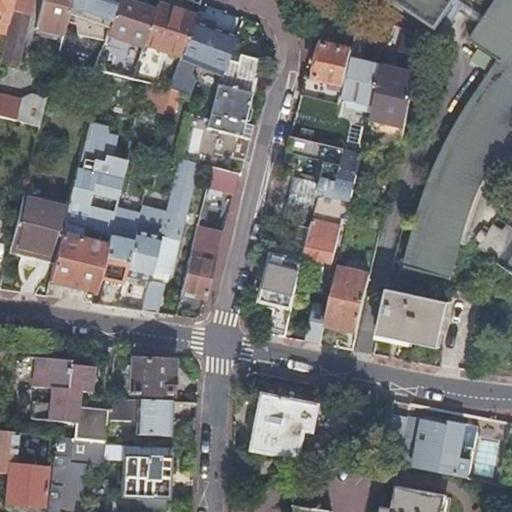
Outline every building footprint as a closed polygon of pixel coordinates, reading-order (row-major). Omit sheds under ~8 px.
[(10,0),(3,34),(0,44),(0,62),(14,65),(29,0),(10,0)] [(0,0),(0,33),(3,34),(10,0),(0,0)] [(40,0),(34,29),(60,36),(63,23),(68,0),(40,0)] [(103,33),(114,0),(113,0),(68,0),(63,23),(73,26),(102,36),(103,33)] [(114,0),(103,33),(141,46),(141,45),(151,13),(114,0)] [(126,0),(114,0),(151,13),(153,9),(126,0)] [(388,0),(433,31),(454,0),(388,0)] [(511,0),(497,0),(467,44),(496,65),(483,83),(462,120),(452,140),(434,178),(423,205),(416,225),(405,265),(403,264),(402,268),(448,280),(449,278),(447,277),(460,238),(469,214),(479,192),(492,165),(502,145),(511,127),(511,0)] [(151,13),(141,45),(177,57),(193,19),(154,6),(153,9),(151,13)] [(102,36),(73,26),(72,37),(99,42),(102,36)] [(398,54),(418,59),(422,39),(402,31),(398,54)] [(141,46),(103,33),(102,36),(99,42),(99,43),(119,50),(113,66),(93,59),(90,68),(130,79),(141,46)] [(342,85),(348,57),(350,49),(321,42),(312,78),(330,82),(329,88),(340,91),(342,85)] [(372,103),(381,64),(348,57),(342,85),(340,91),(338,101),(345,102),(346,97),(372,103)] [(176,61),(165,89),(167,90),(184,96),(190,81),(186,72),(188,66),(176,61)] [(368,120),(402,127),(415,72),(381,64),(372,103),(368,120)] [(246,140),(249,127),(239,124),(253,72),(235,67),(230,84),(216,80),(202,130),(246,140)] [(164,102),(167,90),(165,89),(157,87),(155,99),(164,102)] [(0,118),(12,121),(17,101),(0,96),(0,118)] [(17,101),(12,121),(37,127),(44,99),(29,96),(17,101)] [(50,264),(46,282),(92,293),(95,278),(117,190),(129,145),(114,142),(120,119),(110,116),(112,110),(89,104),(65,206),(52,258),(50,264)] [(201,120),(187,117),(180,146),(194,150),(201,120)] [(319,185),(317,194),(350,201),(360,157),(342,153),(340,163),(336,181),(321,177),(319,185)] [(146,279),(138,312),(153,314),(161,281),(165,282),(175,243),(172,242),(173,237),(175,238),(191,177),(188,176),(192,163),(176,158),(167,196),(146,279)] [(325,160),(321,177),(336,181),(340,163),(325,160)] [(234,175),(209,167),(204,186),(229,193),(234,175)] [(289,192),(316,198),(317,194),(319,185),(292,179),(289,192)] [(117,190),(95,278),(120,284),(122,274),(141,197),(117,190)] [(143,190),(141,197),(122,274),(146,279),(167,196),(143,190)] [(285,207),(313,213),(314,207),(316,198),(289,192),(285,207)] [(314,207),(347,214),(350,201),(317,194),(316,198),(314,207)] [(20,195),(6,254),(35,261),(37,254),(52,258),(65,206),(20,195)] [(309,228),(312,217),(313,213),(285,207),(282,222),(309,228)] [(305,248),(302,258),(330,264),(338,228),(315,223),(316,218),(312,217),(309,228),(305,248)] [(178,292),(203,298),(218,238),(193,232),(178,292)] [(302,258),(305,248),(273,240),(262,288),(252,286),(249,299),(276,305),(269,334),(283,337),(302,258)] [(37,254),(35,261),(50,264),(52,258),(37,254)] [(323,320),(322,325),(356,332),(369,276),(335,269),(331,292),(323,320)] [(386,289),(376,336),(438,349),(448,304),(386,289)] [(303,341),(317,344),(322,325),(323,320),(309,317),(303,341)] [(105,416),(106,409),(76,406),(78,392),(89,393),(92,368),(69,366),(69,362),(33,358),(30,389),(49,391),(47,404),(30,403),(28,420),(74,424),(72,440),(102,442),(105,416)] [(169,397),(171,362),(130,359),(128,395),(169,397)] [(324,458),(328,432),(314,430),(318,405),(263,395),(253,449),(309,461),(324,458)] [(119,399),(107,398),(106,409),(105,416),(118,417),(119,399)] [(169,402),(134,400),(132,435),(167,437),(169,402)] [(448,423),(409,416),(404,439),(419,442),(414,467),(468,478),(479,426),(449,420),(448,423)] [(102,442),(72,440),(53,439),(45,510),(54,511),(77,511),(83,465),(100,467),(102,442)] [(164,497),(167,446),(121,445),(118,504),(160,506),(161,497),(164,497)] [(40,508),(45,470),(7,465),(5,474),(0,472),(0,503),(21,506),(22,511),(30,511),(34,511),(38,507),(40,508)] [(442,511),(446,496),(396,486),(391,508),(381,506),(379,511),(442,511)]
